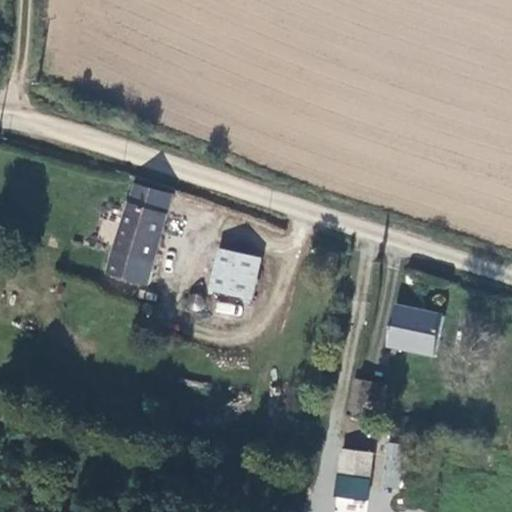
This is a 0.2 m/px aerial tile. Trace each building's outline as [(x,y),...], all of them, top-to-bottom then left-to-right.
[(171,197),(137,187),(112,276),(147,286),(171,197)] [(240,294),(248,258),(220,252),(212,289),(240,294)] [(202,298),(197,295),(192,296),(189,300),(188,305),(190,310),(195,312),(200,311),(203,307),(204,302),(202,298)] [(215,302),(213,313),(238,316),(240,305),(215,302)] [(394,348),(440,358),(447,320),(401,310),(394,348)] [(387,384),(357,377),(350,414),(379,421),(387,384)] [(378,458),(394,461),(397,446),(381,443),(378,458)] [(373,453),(343,448),(339,474),(368,479),(373,453)]
